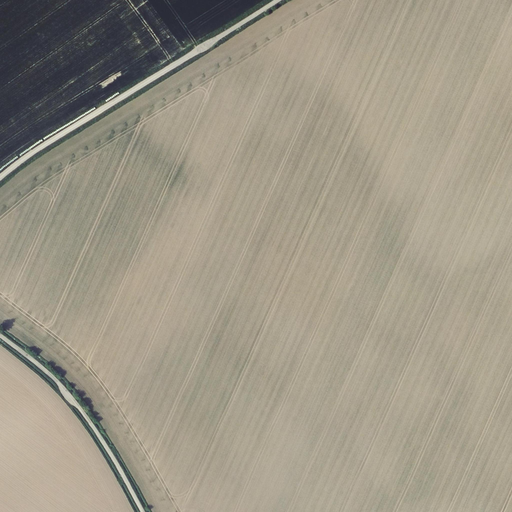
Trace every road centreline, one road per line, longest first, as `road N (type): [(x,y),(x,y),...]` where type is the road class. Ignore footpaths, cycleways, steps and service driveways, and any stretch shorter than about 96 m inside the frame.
road 1 (residential): [(0,335),(71,397),(142,511)]
road 2 (unclassified): [(189,55),(0,177)]
